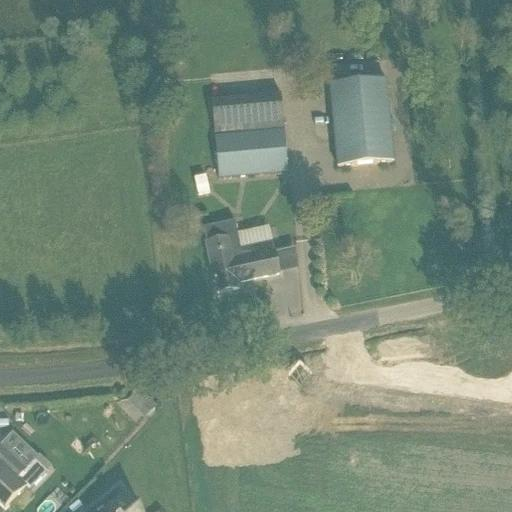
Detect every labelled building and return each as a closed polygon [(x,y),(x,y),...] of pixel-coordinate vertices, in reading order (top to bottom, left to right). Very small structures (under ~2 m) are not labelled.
[(336,169),(393,164),(386,79),(329,84),(336,169)] [(217,179),(286,173),(283,129),(213,135),(217,179)] [(234,223),(203,229),(206,245),(216,295),(238,290),(237,284),(278,275),(273,254),(271,244),(240,251),(234,223)] [(218,428),(198,432),(212,505),(234,501),(221,438),(247,432),(251,449),(266,445),(263,429),(266,429),(263,412),(264,411),(264,408),(262,408),(259,391),(240,395),(239,393),(224,396),(224,398),(212,400),(218,428)] [(135,396),(128,403),(145,421),(152,414),(135,396)] [(455,412),(451,447),(490,451),(487,480),(511,483),(511,457),(497,456),(497,452),(502,453),(506,418),(455,412)] [(0,507),(5,511),(24,491),(27,494),(47,474),(34,462),(26,471),(0,446),(0,507)]
